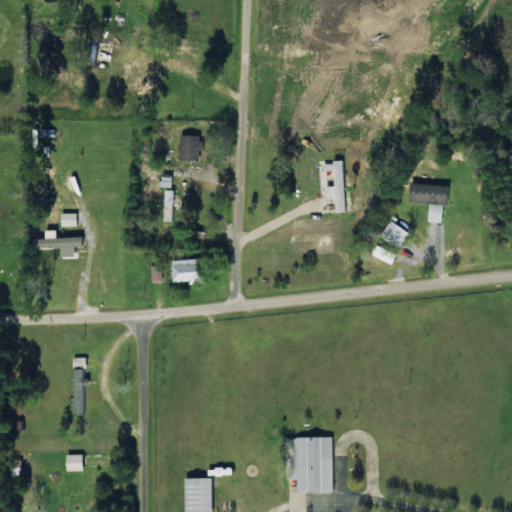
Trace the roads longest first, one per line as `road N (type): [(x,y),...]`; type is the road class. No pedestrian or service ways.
road 1 (residential): [(0,317),(147,315),(511,289)]
road 2 (residential): [(239,307),(251,0)]
road 3 (residential): [(147,511),(147,315)]
